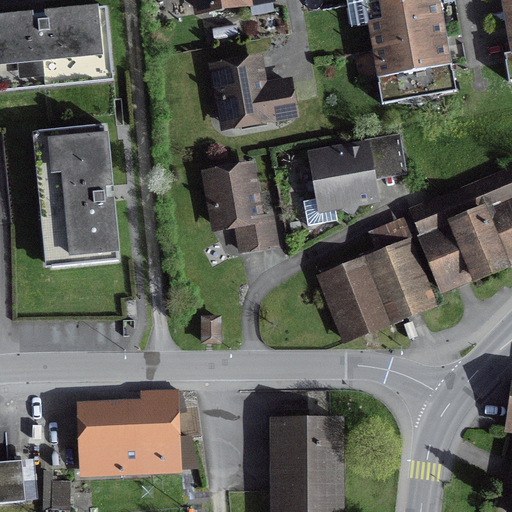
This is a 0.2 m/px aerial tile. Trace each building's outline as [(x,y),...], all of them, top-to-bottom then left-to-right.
[(207,0),(209,10),(264,0),(207,0)] [(450,66),(444,67),(437,24),(440,24),(439,3),(415,7),(413,0),(361,0),(367,26),(372,26),(381,78),(375,79),(380,106),(409,101),(408,96),(425,93),(426,98),(455,93),(450,66)] [(511,0),(501,0),(511,54),(504,56),(509,82),(511,81),(511,0)] [(105,10),(45,15),(46,23),(37,24),(30,25),(29,17),(0,19),(0,80),(6,80),(5,75),(34,72),(34,71),(50,70),(79,68),(79,73),(99,71),(100,77),(111,76),(105,10)] [(294,116),(288,85),(256,90),(254,83),(257,81),(258,78),(255,62),(214,69),(224,128),(294,116)] [(49,258),(50,269),(117,263),(111,203),(103,204),(102,195),(102,188),(109,187),(104,127),(37,133),(38,145),(45,144),(47,164),(52,164),(59,237),(54,237),(56,257),(49,258)] [(302,203),(306,228),(336,222),(333,208),(342,206),(349,211),(354,204),(373,201),(363,148),(323,156),(314,170),(319,200),(302,203)] [(269,218),(257,220),(248,169),(206,177),(215,229),(235,225),(240,253),(274,247),(269,218)] [(503,266),(511,262),(511,172),(410,214),(420,237),(418,237),(440,292),(473,279),(474,281),(504,268),(503,266)] [(319,277),(345,344),(432,308),(406,243),(319,277)] [(202,321),(202,344),(217,344),(217,321),(202,321)] [(85,414),(87,475),(178,472),(176,411),(85,414)] [(339,511),(339,422),(272,422),(272,511),(339,511)] [(0,504),(24,503),(20,462),(0,464),(0,504)] [(51,511),(66,511),(67,484),(52,484),(51,511)]
